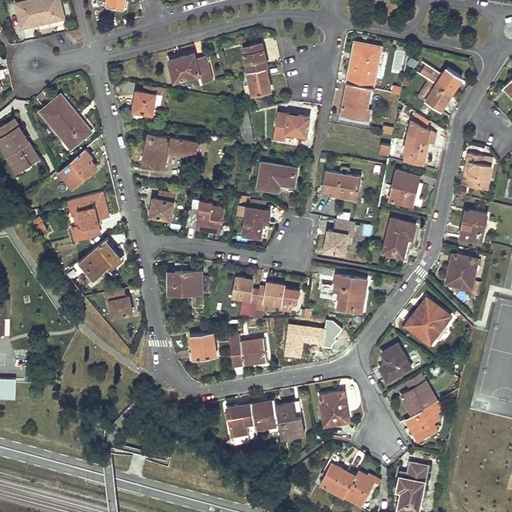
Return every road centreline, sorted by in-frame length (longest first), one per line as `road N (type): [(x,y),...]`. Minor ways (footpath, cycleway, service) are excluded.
road 1 (residential): [(138,235),(163,362),(180,385),(208,392),(354,361)]
road 2 (residential): [(354,361),(433,251),(471,102)]
road 3 (tertiary): [(0,451),(221,511)]
road 4 (residential): [(92,54),(138,235)]
road 5 (residential): [(138,235),(273,257),(292,250),(301,226)]
road 6 (residential): [(161,40),(271,13),(333,18)]
